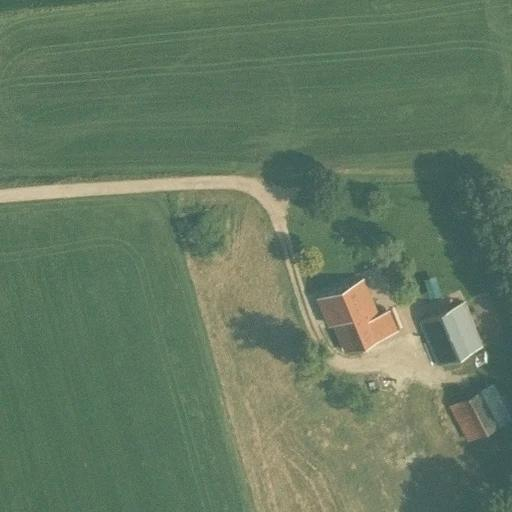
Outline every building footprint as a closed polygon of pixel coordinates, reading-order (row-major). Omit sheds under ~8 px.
[(334,321),(346,351),(396,330),(388,310),(378,314),(363,280),(319,298),(330,323),(334,321)] [(418,321),(437,365),(482,345),(464,301),(418,321)] [(376,385),(386,407),(431,387),(421,365),(376,385)] [(448,404),(468,441),(511,418),(511,414),(494,380),(448,404)] [(365,419),(398,511),(468,511),(473,510),(433,395),(365,419)]
